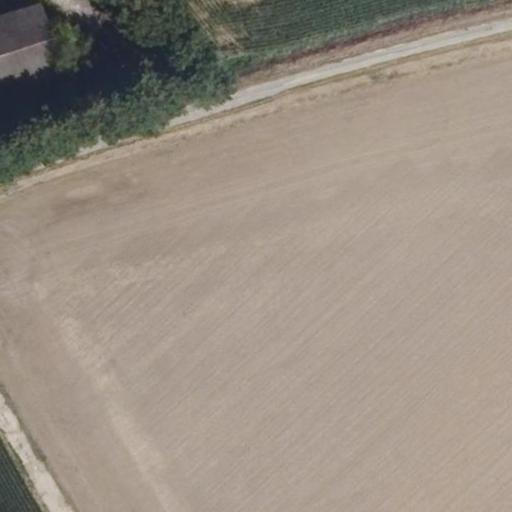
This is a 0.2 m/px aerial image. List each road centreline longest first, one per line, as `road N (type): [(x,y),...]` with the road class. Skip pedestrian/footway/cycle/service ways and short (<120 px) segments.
road 1 (unclassified): [(0,168),(511,22)]
road 2 (track): [(63,511),(0,399)]
